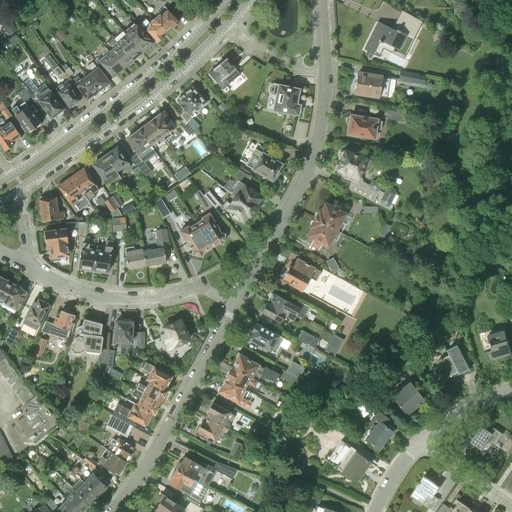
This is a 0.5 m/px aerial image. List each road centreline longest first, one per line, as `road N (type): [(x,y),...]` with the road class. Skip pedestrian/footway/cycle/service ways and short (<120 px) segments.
road 1 (unclassified): [(234,306),(319,136),(321,0)]
road 2 (tertiary): [(225,0),(166,63),(0,184)]
road 3 (tertiary): [(11,191),(176,74),(224,27)]
road 4 (residential): [(113,511),(234,306)]
road 5 (residential): [(234,306),(198,287),(142,300),(104,298),(30,267)]
